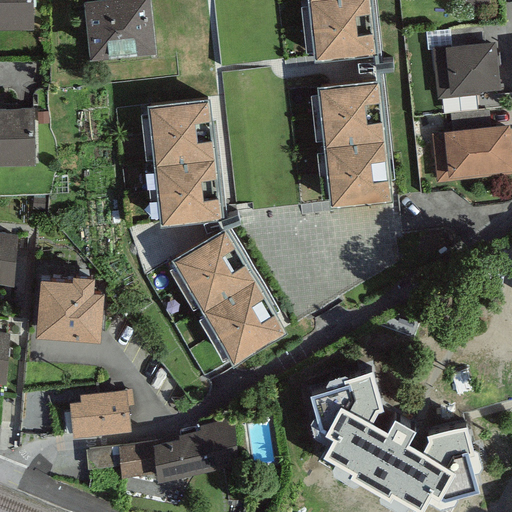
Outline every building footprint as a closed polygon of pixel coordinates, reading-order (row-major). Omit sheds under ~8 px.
[(32,0),(0,0),(0,26),(33,25),(32,0)] [(149,0),(83,0),(90,53),(155,45),(149,0)] [(370,0),(307,0),(314,55),(376,48),(370,0)] [(445,44),(432,46),(438,97),(479,92),(478,87),(500,85),(495,37),(445,43),(445,44)] [(377,75),(317,82),(330,202),(390,196),(377,75)] [(208,94),(147,101),(160,218),(221,212),(208,94)] [(33,102),(0,102),(0,162),(35,161),(33,102)] [(511,150),(509,121),(443,128),(444,130),(432,131),(437,180),(511,172),(511,150)] [(224,223),(171,255),(233,359),(286,327),(224,223)] [(16,229),(0,227),(0,280),(13,281),(16,229)] [(71,274),(40,272),(35,329),(100,334),(104,286),(93,285),(95,270),(72,268),(71,274)] [(8,327),(0,326),(0,378),(5,379),(8,327)] [(368,368),(305,382),(318,456),(429,511),(478,492),(463,429),(420,444),(378,424),(368,368)] [(126,388),(80,392),(80,400),(70,401),(73,434),(130,429),(126,388)] [(200,427),(177,431),(178,435),(151,440),(157,472),(158,478),(237,464),(229,417),(199,422),(200,427)] [(157,472),(151,440),(118,444),(122,477),(157,472)] [(92,449),(94,462),(118,459),(117,446),(92,449)]
